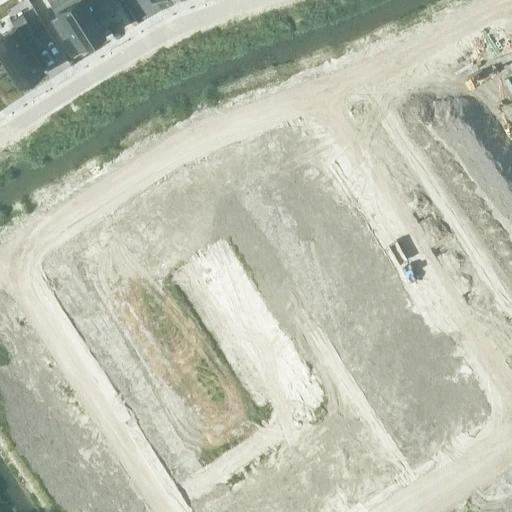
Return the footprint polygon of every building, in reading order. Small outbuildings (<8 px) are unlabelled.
[(109,0),(112,0),(113,2),(115,1),(113,0),(61,0),(54,5),(60,15),(54,19),(64,36),(71,32),(82,49),(105,34),(97,21),(91,12),(109,0)] [(16,26),(0,36),(0,50),(21,85),(45,70),(33,50),(43,43),(24,13),(12,21),(16,26)] [(491,51),(483,57),(489,67),(497,61),(491,51)] [(497,61),(489,67),(496,77),(504,71),(497,61)] [(450,68),(430,81),(453,117),(472,104),(477,113),(489,105),(475,84),(465,91),(450,68)] [(430,81),(410,94),(425,116),(414,123),(428,144),(439,137),(434,129),(453,117),(430,81)] [(286,131),(266,143),(290,179),(308,167),(314,175),(325,168),(311,147),(301,153),(286,131)] [(266,143),(246,156),(261,179),(251,186),(264,207),(276,200),(271,192),(290,179),(266,143)] [(476,150),(442,172),(454,191),(488,169),(476,150)] [(488,169),(454,191),(466,209),(500,188),(488,169)] [(191,170),(171,183),(194,219),(213,207),(218,215),(230,208),(216,187),(206,193),(191,170)] [(171,183),(151,196),(166,219),(155,226),(169,247),(181,239),(175,231),(194,219),(171,183)] [(345,186),(311,207),(323,226),(357,204),(345,186)] [(500,188),(466,209),(478,227),(511,206),(500,188)] [(357,204),(323,226),(335,245),(369,223),(357,204)] [(511,206),(478,227),(490,246),(511,232),(511,206)] [(369,223),(335,245),(347,263),(381,242),(369,223)] [(98,229),(77,241),(101,277),(119,265),(125,273),(136,266),(123,245),(112,251),(98,229)] [(77,241),(57,254),(72,277),(62,284),(75,305),(87,298),(82,289),(101,277),(77,241)] [(511,241),(491,255),(503,273),(511,267),(511,241)] [(381,242),(347,263),(359,282),(393,260),(381,242)] [(271,246),(263,251),(269,261),(278,256),(271,246)] [(278,256),(269,261),(276,271),(284,266),(278,256)] [(511,267),(503,273),(511,288),(511,267)] [(382,271),(356,288),(369,308),(395,291),(393,288),(382,271)] [(412,275),(402,282),(407,288),(416,282),(412,275)] [(295,282),(286,288),(293,298),(301,292),(295,282)] [(402,282),(393,288),(395,291),(397,295),(407,288),(402,282)] [(162,288),(154,293),(160,303),(169,298),(162,288)] [(356,288),(331,304),(342,321),(344,324),(369,308),(356,288)] [(395,291),(369,308),(382,327),(407,310),(397,295),(395,291)] [(301,292),(293,298),(299,308),(308,302),(301,292)] [(169,298),(160,303),(167,313),(175,308),(169,298)] [(0,306),(0,328),(10,322),(0,306)] [(113,308),(84,327),(95,345),(125,326),(113,308)] [(369,308),(344,324),(346,328),(356,343),(382,327),(369,308)] [(407,310),(382,327),(394,346),(420,330),(417,326),(407,310)] [(437,314),(427,320),(431,327),(441,321),(437,314)] [(427,320),(417,326),(420,330),(422,333),(431,327),(427,320)] [(342,321),(332,327),(336,334),(346,328),(344,324),(342,321)] [(184,322),(176,327),(183,337),(191,332),(184,322)] [(125,326),(95,345),(106,362),(136,343),(125,326)] [(332,327),(322,333),(327,340),(336,334),(332,327)] [(382,327),(356,343),(366,359),(368,363),(394,346),(382,327)] [(420,330),(394,346),(406,365),(432,349),(422,333),(420,330)] [(191,332),(183,337),(189,347),(197,342),(191,332)] [(136,343),(106,362),(117,379),(147,361),(136,343)] [(394,346),(368,363),(371,366),(381,382),(406,365),(394,346)] [(432,349),(406,365),(419,384),(444,368),(442,365),(432,349)] [(461,352),(452,358),(456,365),(466,359),(461,352)] [(207,356),(198,362),(205,372),(213,366),(207,356)] [(452,358),(442,365),(444,368),(446,371),(456,365),(452,358)] [(366,359),(357,365),(361,372),(371,366),(368,363),(366,359)] [(11,364),(0,371),(0,387),(6,384),(18,403),(54,380),(41,360),(18,374),(11,364)] [(147,361),(117,379),(129,397),(158,378),(147,361)] [(357,365),(347,372),(351,378),(361,372),(357,365)] [(406,365),(381,382),(391,398),(393,401),(419,384),(406,365)] [(213,366),(205,372),(211,382),(220,376),(213,366)] [(444,368),(419,384),(431,404),(457,387),(446,371),(444,368)] [(158,378),(129,397),(140,414),(169,395),(158,378)] [(54,380),(18,403),(30,422),(22,427),(29,438),(50,425),(44,414),(67,400),(54,380)] [(419,384),(393,401),(395,404),(406,420),(431,404),(419,384)] [(457,387),(431,404),(443,423),(469,406),(467,403),(457,387)] [(486,390),(476,397),(481,403),(491,397),(486,390)] [(169,395),(140,414),(151,432),(180,413),(169,395)] [(476,397),(467,403),(469,406),(471,410),(481,403),(476,397)] [(391,398),(381,404),(386,410),(395,404),(393,401),(391,398)] [(381,404),(372,410),(376,417),(386,410),(381,404)] [(431,404),(406,420),(416,436),(418,439),(443,423),(431,404)] [(469,406),(443,423),(456,443),(482,426),(471,410),(469,406)] [(185,439),(166,450),(180,472),(220,447),(206,425),(199,414),(178,427),(185,439)] [(443,423),(418,439),(420,443),(431,459),(456,443),(443,423)] [(416,436),(406,442),(410,449),(420,443),(418,439),(416,436)] [(63,444),(42,458),(50,469),(58,464),(70,483),(106,460),(93,440),(70,454),(63,444)] [(341,457),(322,469),(346,505),(366,492),(351,469),(361,463),(348,442),(336,449),(341,457)] [(406,442),(396,448),(401,455),(410,449),(406,442)] [(106,460),(70,483),(82,502),(74,507),(77,511),(91,511),(103,505),(96,494),(119,480),(106,460)] [(250,462),(240,469),(245,477),(256,471),(250,462)] [(240,469),(230,475),(235,484),(245,477),(240,469)] [(298,473),(287,481),(300,502),(311,495),(321,511),(334,511),(346,505),(322,469),(304,481),(298,473)] [(216,484),(206,491),(211,499),(221,493),(216,484)] [(206,491),(196,497),(201,506),(211,499),(206,491)] [(293,511),(287,502),(270,511),(293,511)]
